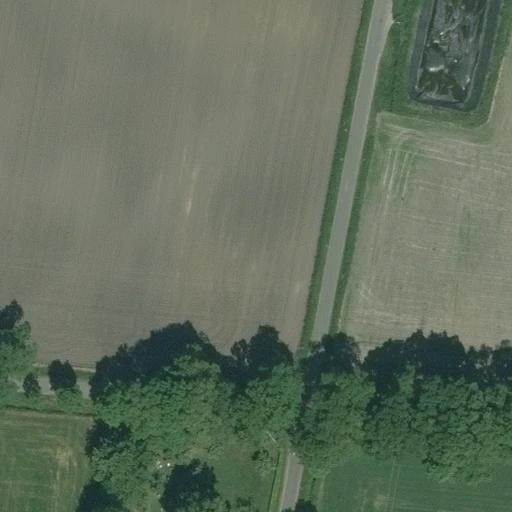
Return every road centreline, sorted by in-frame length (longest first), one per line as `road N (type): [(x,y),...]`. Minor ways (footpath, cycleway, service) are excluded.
road 1 (unclassified): [(304,411),(378,0)]
road 2 (unclassified): [(304,411),(0,381)]
road 3 (unclassified): [(511,432),(304,411)]
